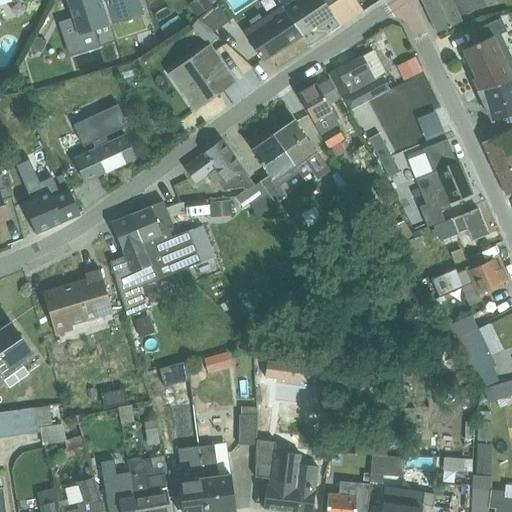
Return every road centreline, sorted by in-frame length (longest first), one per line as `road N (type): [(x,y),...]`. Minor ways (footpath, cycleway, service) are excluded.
road 1 (residential): [(400,0),(60,244),(0,268)]
road 2 (residential): [(404,0),(511,246)]
